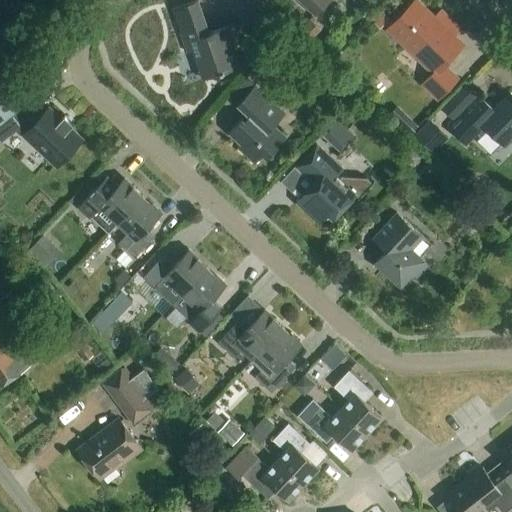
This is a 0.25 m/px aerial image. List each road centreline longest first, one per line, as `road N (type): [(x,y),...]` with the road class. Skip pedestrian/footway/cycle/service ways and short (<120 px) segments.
road 1 (residential): [(511,361),(413,365),(367,350),(83,77),(88,27),(114,0)]
road 2 (residential): [(375,490),(449,452),(511,405)]
